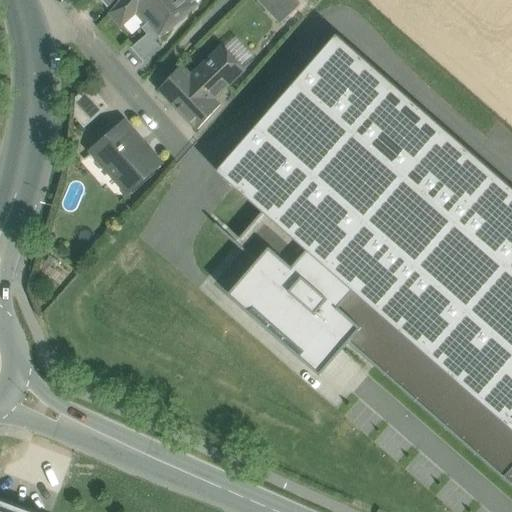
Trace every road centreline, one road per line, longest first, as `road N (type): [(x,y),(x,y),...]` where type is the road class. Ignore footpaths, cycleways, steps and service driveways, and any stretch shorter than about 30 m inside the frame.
road 1 (tertiary): [(8,389),(275,511)]
road 2 (residential): [(19,0),(36,87),(26,160),(0,248)]
